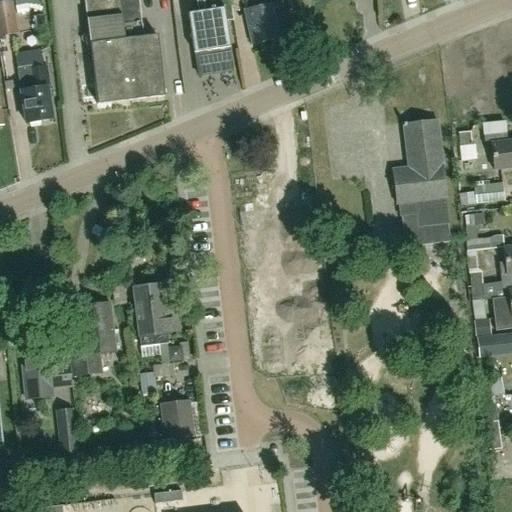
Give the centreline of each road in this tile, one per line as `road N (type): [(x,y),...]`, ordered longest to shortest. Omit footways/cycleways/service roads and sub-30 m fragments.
road 1 (residential): [(199,130),(215,167),(244,400),(254,413),(308,430),(325,455),(331,511)]
road 2 (unclassified): [(199,130),(511,0)]
road 3 (unclassified): [(0,211),(199,130)]
